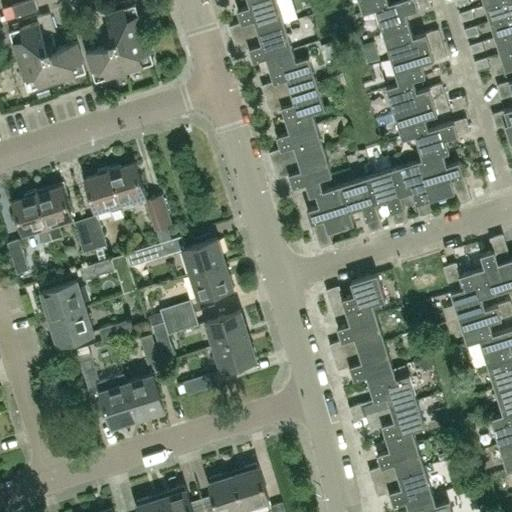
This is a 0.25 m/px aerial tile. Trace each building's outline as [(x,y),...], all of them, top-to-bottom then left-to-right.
[(284,22),(277,0),(267,0),(263,1),(262,0),(247,0),(250,5),(237,9),(241,22),(229,26),(233,38),(284,22)] [(390,4),(390,3),(388,0),(358,0),(363,13),(376,9),(376,8),(390,4)] [(410,25),(406,13),(431,5),(429,0),(399,0),(390,3),(390,4),(376,8),(376,9),(384,33),(410,25)] [(511,14),(511,0),(502,0),(485,5),(490,21),(511,14)] [(154,61),(136,3),(107,12),(105,7),(92,11),(98,30),(102,29),(106,44),(86,50),(96,80),(154,61)] [(474,18),(472,9),(459,13),(462,22),(474,18)] [(86,70),(77,40),(57,47),(52,32),(56,31),(50,12),(37,16),(39,21),(10,31),(28,89),(86,70)] [(511,31),(511,14),(490,21),(495,37),(511,31)] [(293,48),(284,22),(233,38),(237,51),(249,48),(253,61),(266,57),(270,69),(283,64),(279,52),(293,48)] [(391,58),(443,42),(439,29),(414,37),(410,25),(384,33),(391,58)] [(479,33),(477,25),(464,29),(467,37),(479,33)] [(511,49),(511,31),(495,37),(500,53),(511,49)] [(484,49),(482,41),(469,45),(472,53),(484,49)] [(426,76),(422,63),(447,56),(443,42),(391,58),(399,83),(399,84),(413,79),(414,80),(426,76)] [(317,82),(309,56),(296,60),(293,48),(279,52),(283,64),(270,69),(273,81),(261,85),(265,98),(317,82)] [(511,49),(500,53),(505,70),(511,67),(511,49)] [(490,66),(487,57),(474,61),(477,70),(490,66)] [(395,113),(447,97),(442,84),(417,91),(414,80),(413,79),(399,84),(399,83),(386,87),(395,113)] [(511,80),(497,85),(501,99),(511,95),(511,80)] [(325,108),(317,82),(265,98),(269,111),(282,107),(285,119),(299,115),(303,127),(316,123),(312,112),(325,108)] [(429,130),(426,118),(451,110),(447,97),(395,113),(403,139),(415,135),(430,131),(429,130)] [(511,121),(511,107),(493,114),(497,127),(505,124),(511,121)] [(324,149),(316,123),(303,127),(299,115),(285,119),(289,131),(277,135),(281,148),(268,152),(272,164),(324,149)] [(450,152),(446,139),(471,131),(467,118),(429,130),(430,131),(415,135),(423,159),(423,160),(444,153),(444,154),(450,152)] [(332,175),(324,149),(272,164),(277,178),(289,174),(294,187),(306,183),(310,195),(316,193),(323,190),(320,179),(332,175)] [(472,200),(460,161),(448,165),(444,154),(444,153),(423,160),(423,159),(417,161),(429,200),(429,199),(454,192),(458,204),(472,200)] [(429,200),(417,161),(392,169),(400,195),(401,195),(413,191),(421,216),(433,212),(429,199),(429,200)] [(135,162),(122,166),(121,162),(109,166),(123,208),(134,205),(132,199),(146,195),(135,162)] [(123,208),(109,166),(98,169),(99,173),(85,177),(96,210),(109,206),(111,212),(123,208)] [(400,195),(392,169),(367,177),(375,203),(376,202),(388,199),(395,224),(409,220),(405,207),(401,195),(400,195)] [(375,203),(367,177),(341,185),(349,211),(350,210),(362,207),(370,232),(383,228),(379,215),(380,215),(376,202),(375,203)] [(73,217),(63,185),(50,189),(49,185),(36,189),(52,238),(63,234),(59,222),(73,217)] [(333,243),(329,231),(354,223),(350,210),(349,211),(341,185),(323,190),(316,193),(320,205),(308,209),(320,247),(333,243)] [(52,238),(36,189),(25,192),(26,196),(13,201),(23,233),(37,229),(41,241),(52,238)] [(156,229),(167,225),(172,224),(162,194),(146,198),(156,229)] [(107,244),(98,214),(86,218),(95,248),(107,244)] [(95,248),(86,218),(74,221),(84,252),(95,248)] [(169,232),(167,225),(156,229),(160,243),(166,241),(171,239),(169,232)] [(511,264),(510,258),(502,233),(492,237),(489,238),(493,250),(481,254),(485,266),(472,270),(477,284),(489,280),(493,293),(511,287),(511,264)] [(183,248),(191,273),(225,262),(218,237),(183,248)] [(29,269),(19,239),(8,242),(17,273),(29,269)] [(166,241),(160,243),(141,249),(145,260),(175,251),(171,239),(166,241)] [(115,270),(111,258),(80,268),(84,280),(115,270)] [(233,287),(225,262),(191,273),(198,297),(233,287)] [(493,293),(489,280),(477,284),(472,270),(460,274),(456,262),(444,266),(451,289),(451,291),(459,317),(485,308),(481,297),(493,293)] [(385,299),(377,273),(351,281),(354,293),(343,297),(339,285),(326,289),(333,310),(332,310),(334,315),(346,311),(359,307),(364,320),(377,315),(373,303),(385,299)] [(50,318),(86,306),(78,279),(41,290),(46,306),(50,318)] [(150,326),(195,311),(191,299),(146,313),(150,326)] [(489,322),(511,314),(511,307),(510,301),(497,305),(496,304),(485,308),(459,317),(467,343),(480,339),(485,337),(493,335),(493,333),(489,322)] [(95,333),(86,306),(50,318),(58,345),(95,333)] [(385,341),(377,315),(364,320),(359,307),(346,311),(350,323),(337,327),(340,337),(341,340),(329,344),(333,357),(385,341)] [(206,321),(214,345),(248,334),(241,310),(206,321)] [(162,336),(199,324),(195,311),(150,326),(152,333),(160,330),(162,336)] [(102,340),(113,337),(134,330),(130,319),(99,329),(102,337),(102,340)] [(511,351),(510,344),(511,343),(511,327),(493,333),(493,335),(485,337),(480,339),(488,364),(511,356),(511,351)] [(153,337),(151,334),(140,337),(150,368),(162,365),(153,337)] [(222,370),(256,359),(248,334),(214,345),(222,370)] [(393,366),(385,341),(333,357),(337,370),(350,366),(354,379),(366,375),(370,387),(383,383),(380,370),(393,366)] [(432,352),(419,356),(424,369),(436,364),(432,352)] [(100,379),(91,353),(79,357),(89,387),(99,384),(101,384),(100,379)] [(496,389),(511,383),(511,356),(488,364),(496,389)] [(417,400),(409,374),(396,378),(393,366),(380,370),(383,383),(370,387),(374,399),(348,407),(352,420),(365,416),(417,400)] [(138,415),(128,382),(124,371),(100,379),(101,384),(99,384),(112,426),(127,422),(126,419),(138,415)] [(183,381),(187,394),(218,384),(214,371),(183,381)] [(166,410),(154,374),(128,382),(138,415),(149,411),(150,414),(166,410)] [(511,383),(496,389),(503,412),(503,414),(511,411),(511,383)] [(421,412),(417,400),(365,416),(369,429),(381,425),(385,437),(399,433),(403,445),(416,441),(413,429),(425,425),(421,412)] [(498,443),(511,438),(511,411),(503,414),(503,412),(490,417),(498,443)] [(424,466),(416,441),(403,445),(399,433),(385,437),(389,449),(377,453),(381,465),(369,469),(373,482),(424,466)] [(511,438),(498,443),(506,469),(511,466),(511,438)] [(270,499),(259,465),(258,466),(257,462),(244,466),(245,470),(234,473),(245,507),(270,499)] [(432,491),(424,466),(373,482),(377,495),(389,491),(393,504),(405,500),(408,511),(409,511),(423,508),(419,495),(432,491)] [(218,511),(229,511),(245,507),(234,473),(222,477),(221,473),(209,477),(211,481),(209,481),(218,511)] [(194,511),(187,488),(185,489),(184,485),(172,489),(173,492),(162,496),(166,511),(194,511)] [(452,511),(448,499),(436,503),(432,491),(419,495),(423,508),(409,511),(452,511)] [(166,511),(162,496),(150,500),(149,496),(137,500),(138,503),(137,504),(139,511),(166,511)] [(286,511),(283,503),(266,509),(266,510),(266,511),(286,511)]
